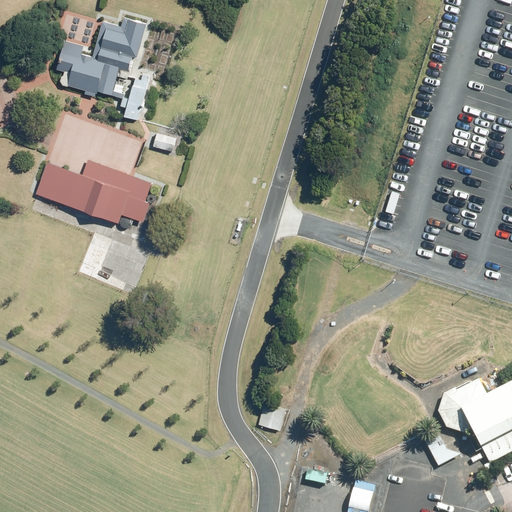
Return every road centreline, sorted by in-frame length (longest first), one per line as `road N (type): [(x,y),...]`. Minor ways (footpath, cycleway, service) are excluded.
road 1 (unclassified): [(337,0),(233,345),(230,408),(268,472),(268,511)]
road 2 (track): [(271,484),(318,337),(384,292)]
